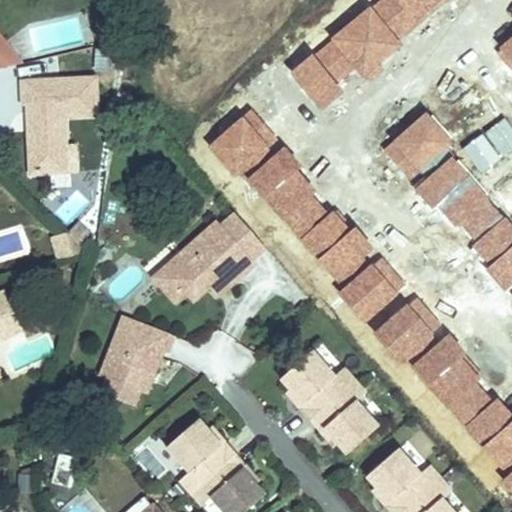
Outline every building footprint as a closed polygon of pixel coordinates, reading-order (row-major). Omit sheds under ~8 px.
[(0,76),(21,61),(0,33),(0,76)] [(17,103),(20,103),(29,172),(79,167),(98,164),(95,139),(86,140),(82,110),(90,109),(115,106),(111,70),(86,73),(15,82),(17,103)] [(45,237),(54,255),(76,248),(72,243),(83,232),(68,217),(56,229),(45,237)] [(238,274),(202,235),(168,266),(150,284),(173,309),(182,318),(198,302),(220,283),(228,292),(243,279),(238,274)] [(228,292),(220,283),(198,302),(207,312),(228,292)] [(173,309),(150,284),(139,294),(162,319),(173,309)] [(0,322),(13,317),(0,287),(0,322)] [(13,317),(0,322),(0,337),(18,329),(13,317)] [(158,369),(164,352),(111,332),(89,393),(97,396),(130,408),(138,410),(153,367),(158,369)] [(337,386),(314,359),(282,386),(291,396),(298,405),(294,408),(312,428),(329,448),(333,446),(340,454),(349,464),(381,437),(359,411),(368,404),(357,391),(347,378),(337,386)] [(130,408),(97,396),(92,409),(125,422),(130,408)] [(298,405),(291,396),(287,400),(294,408),(298,405)] [(181,486),(171,494),(182,507),(186,511),(201,511),(203,511),(251,511),(256,509),(247,498),(239,490),(243,487),(226,468),(209,449),(206,452),(198,444),(190,433),(158,461),(181,486)] [(202,440),(198,444),(206,452),(209,449),(202,440)] [(336,457),(340,454),(333,446),(329,448),(336,457)] [(424,487),(400,459),(368,487),(377,497),(385,506),(381,508),(384,511),(445,511),(446,511),(455,504),(444,491),(433,479),(424,487)] [(50,507),(70,511),(76,483),(57,478),(50,507)] [(243,487),(239,490),(247,498),(250,495),(243,487)] [(385,506),(377,497),(374,500),(381,508),(385,506)]
